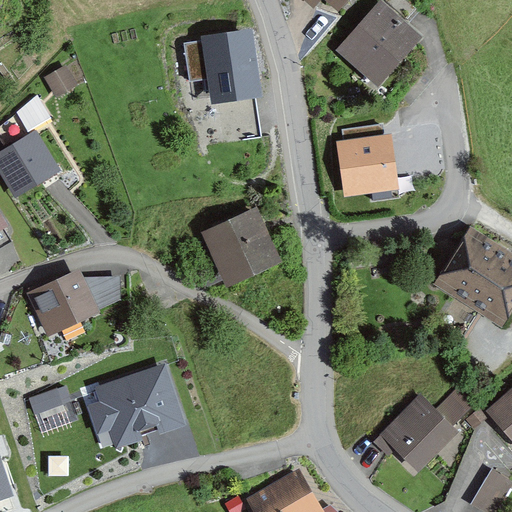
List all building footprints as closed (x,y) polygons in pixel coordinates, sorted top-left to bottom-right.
[(406,0),(384,0),(385,0),(407,20),(417,9),(406,0)] [(395,24),(381,11),(347,48),(377,75),(411,37),(398,26),(400,23),(397,21),(395,24)] [(255,91),(247,34),(184,43),(188,71),(212,68),(216,97),(255,91)] [(63,67),(48,76),(58,94),(74,85),(63,67)] [(28,131),(50,117),(37,95),(17,112),(28,131)] [(0,157),(0,161),(16,188),(50,168),(32,138),(0,157)] [(389,138),(340,145),(347,195),(395,188),(389,138)] [(225,259),(198,272),(205,287),(268,257),(254,227),(261,223),(256,213),(213,233),(225,259)] [(511,259),(472,234),(445,276),(483,300),(480,306),(500,319),(511,299),(511,259)] [(48,330),(93,309),(76,275),(53,286),(50,279),(29,289),(48,330)] [(95,413),(99,423),(105,427),(120,422),(126,440),(180,421),(162,369),(101,390),(106,404),(98,406),(95,413)] [(53,404),(49,392),(30,399),(34,411),(53,404)] [(511,393),(494,408),(503,418),(497,424),(511,441),(511,393)] [(439,414),(421,397),(384,434),(418,468),(440,446),(437,442),(452,427),(449,425),(457,417),(446,407),(439,414)] [(469,418),(476,426),(486,417),(479,409),(469,418)] [(0,438),(0,499),(17,495),(0,438)] [(487,511),(493,511),(511,482),(492,471),(473,503),(487,511)] [(317,511),(319,511),(298,474),(252,500),(258,510),(257,511),(317,511)]
